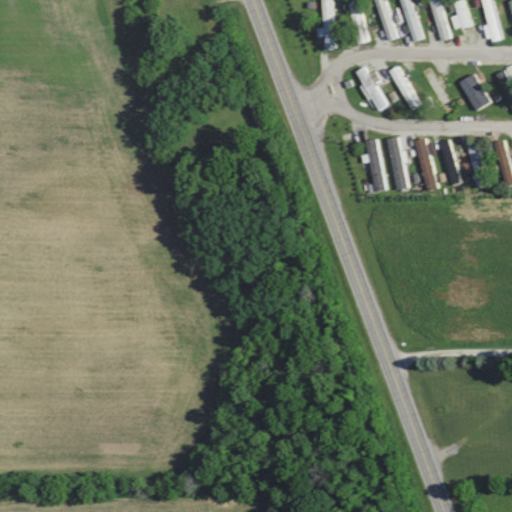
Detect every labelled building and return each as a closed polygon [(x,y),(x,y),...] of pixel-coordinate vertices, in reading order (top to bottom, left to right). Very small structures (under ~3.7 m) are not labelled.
[(327,0),(328,28),(322,29),(322,37),(329,36),(330,50),(339,50),(336,0),(327,0)] [(406,0),(417,42),(426,40),(416,0),(406,0)] [(506,38),(496,0),(487,0),(494,24),(488,26),(492,42),(506,38)] [(463,14),(456,17),(460,30),(476,25),(469,2),(460,5),(463,14)] [(394,41),(402,38),(395,18),(387,21),(394,41)] [(425,71),(441,97),(449,92),(434,66),(425,71)] [(392,105),(371,67),(361,72),(368,84),(363,86),(378,113),(392,105)] [(502,74),(511,100),(511,69),(502,74)] [(464,82),(482,112),(496,103),(478,73),(464,82)] [(389,140),(401,191),(413,188),(407,164),(413,162),(410,150),(406,151),(402,136),(389,140)] [(417,141),(430,187),(442,184),(428,138),(417,141)] [(380,139),(370,141),(372,154),(366,155),(368,164),(374,162),(379,189),(389,187),(380,139)] [(466,182),(453,139),(443,142),(456,185),(466,182)] [(481,142),(472,144),(482,187),(492,184),(481,142)] [(511,171),(511,142),(502,142),(502,171),(511,171)]
